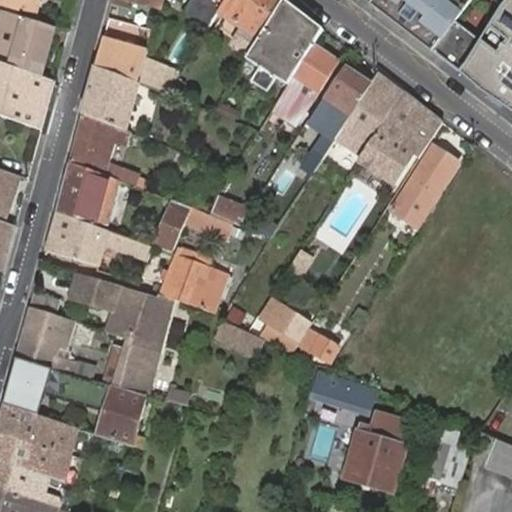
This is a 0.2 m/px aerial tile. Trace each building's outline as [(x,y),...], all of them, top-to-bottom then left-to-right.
[(0,0),(0,2),(36,13),(39,0),(0,0)] [(114,0),(113,4),(127,8),(129,0),(133,0),(161,8),(163,0),(114,0)] [(194,0),(185,15),(208,30),(217,17),(220,13),(228,0),(194,0)] [(285,0),(284,0),(228,0),(220,13),(217,17),(241,33),(234,45),(249,55),(260,39),(285,0)] [(285,0),(260,39),(261,40),(247,61),(260,68),(251,82),(268,92),(277,78),(289,86),(315,45),(324,31),(285,0)] [(372,0),(370,3),(421,43),(433,52),(472,0),(372,0)] [(511,0),(493,0),(493,1),(499,5),(464,61),(457,71),(478,91),(511,112),(511,0)] [(3,12),(0,23),(0,63),(11,66),(41,77),(55,28),(24,18),(3,12)] [(145,61),(147,55),(104,40),(96,67),(139,83),(145,61)] [(315,45),(289,86),(287,90),(279,102),(274,110),(299,126),(312,107),(340,63),(315,45)] [(145,61),(139,83),(168,95),(180,75),(145,61)] [(0,116),(20,123),(24,107),(0,98),(0,74),(2,68),(0,66),(0,116)] [(96,67),(83,115),(126,132),(139,83),(96,67)] [(332,134),(338,137),(351,116),(371,86),(346,69),(326,99),(346,113),(332,134)] [(404,93),(380,74),(371,86),(351,116),(338,137),(346,142),(356,127),(356,126),(360,120),(371,128),(367,135),(374,139),(404,93)] [(363,155),(362,157),(384,173),(382,177),(397,188),(416,157),(420,160),(444,124),(440,121),(424,109),(404,93),(374,139),(363,155)] [(83,115),(70,164),(119,182),(123,171),(119,170),(107,166),(115,143),(126,147),(130,133),(125,132),(126,132),(83,115)] [(119,170),(126,147),(115,143),(107,166),(119,170)] [(392,212),(418,229),(459,164),(434,147),(392,212)] [(228,160),(224,170),(232,173),(233,173),(239,163),(228,160)] [(70,164),(57,213),(106,231),(119,182),(70,164)] [(0,222),(5,224),(21,178),(0,170),(0,222)] [(232,173),(224,170),(222,177),(228,179),(232,173)] [(123,171),(119,182),(136,188),(140,177),(123,171)] [(220,198),(214,215),(227,220),(227,221),(233,224),(241,227),(245,218),(248,209),(220,198)] [(191,210),(192,210),(205,215),(207,213),(210,208),(201,205),(202,203),(194,200),(191,210)] [(173,203),(155,248),(172,255),(186,224),(191,211),(192,210),(191,210),(173,203)] [(191,211),(186,224),(227,240),(233,224),(227,221),(227,220),(214,215),(207,213),(205,215),(192,210),(191,211)] [(57,213),(47,251),(99,267),(105,243),(117,247),(121,236),(106,231),(57,213)] [(0,274),(3,276),(16,228),(5,224),(0,222),(0,274)] [(117,247),(121,249),(125,238),(121,236),(117,247)] [(135,254),(124,279),(139,284),(153,248),(125,238),(121,249),(135,254)] [(180,249),(162,297),(173,300),(195,308),(213,316),(224,288),(205,280),(209,269),(212,261),(180,249)] [(313,261),(303,254),(292,271),(302,278),(313,261)] [(228,276),(209,269),(205,280),(224,288),(228,276)] [(124,285),(75,270),(68,299),(116,311),(123,289),(124,285)] [(109,333),(117,336),(129,340),(160,349),(161,348),(169,350),(178,352),(187,354),(189,346),(162,339),(171,306),(157,301),(146,298),(146,296),(141,295),(141,296),(123,289),(116,311),(109,333)] [(31,309),(57,317),(61,301),(35,293),(31,309)] [(157,301),(171,306),(173,300),(162,297),(158,295),(157,301)] [(310,329),(312,326),(273,301),(261,319),(300,344),(310,329)] [(31,309),(29,316),(73,330),(75,323),(57,317),(31,309)] [(52,369),(56,370),(93,381),(97,368),(70,361),(57,357),(60,349),(67,351),(73,330),(29,316),(17,359),(41,366),(52,369)] [(265,339),(224,321),(214,341),(258,361),(264,341),(265,339)] [(339,348),(310,329),(300,344),(295,351),(301,354),(299,357),(308,361),(312,355),(328,365),(339,348)] [(115,388),(147,398),(147,397),(151,381),(160,349),(129,340),(125,351),(115,388)] [(189,346),(187,354),(202,359),(204,350),(189,346)] [(116,347),(105,385),(115,388),(125,351),(116,347)] [(160,349),(151,381),(160,384),(166,365),(169,350),(161,348),(160,349)] [(316,365),(329,370),(343,350),(339,348),(328,365),(312,355),(308,361),(316,365)] [(57,357),(70,361),(73,353),(67,351),(60,349),(57,357)] [(174,367),(178,352),(169,350),(166,365),(174,367)] [(41,366),(17,359),(3,407),(32,415),(38,417),(52,369),(41,366)] [(311,397),(342,408),(350,382),(318,372),(311,397)] [(350,382),(342,408),(367,416),(375,391),(350,382)] [(88,421),(85,431),(133,446),(147,398),(115,388),(105,385),(103,385),(99,383),(95,394),(98,394),(109,398),(101,425),(90,422),(88,421)] [(169,387),(166,399),(187,404),(190,393),(169,387)] [(98,394),(90,422),(101,425),(109,398),(98,394)] [(3,407),(0,419),(0,434),(69,455),(77,429),(38,417),(32,415),(3,407)] [(375,413),(371,427),(398,436),(402,421),(375,413)] [(437,493),(455,431),(433,424),(415,486),(437,493)] [(398,436),(371,427),(360,425),(344,479),(357,483),(363,485),(372,487),(378,489),(392,493),(408,439),(398,436)] [(474,437),(455,431),(437,493),(456,499),(474,437)] [(497,439),(481,432),(473,459),(485,465),(497,439)] [(0,434),(0,462),(63,481),(70,456),(69,455),(0,434)] [(511,445),(497,439),(485,465),(511,476),(511,445)] [(0,462),(0,490),(54,507),(60,487),(66,489),(68,483),(63,481),(0,462)] [(111,489),(110,496),(117,498),(119,491),(111,489)] [(0,490),(0,511),(52,511),(54,507),(0,490)]
